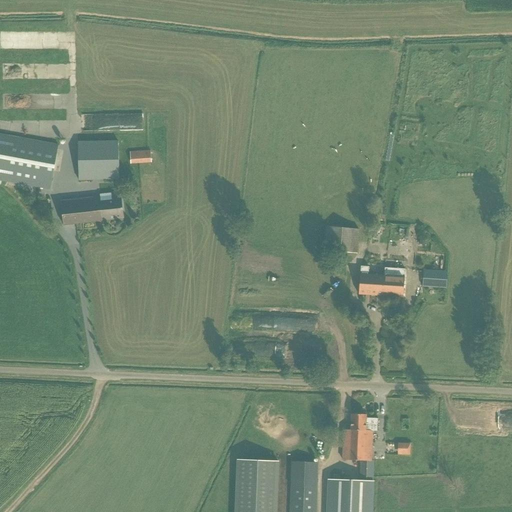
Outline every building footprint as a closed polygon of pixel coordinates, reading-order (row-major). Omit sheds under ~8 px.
[(54,84),(63,81),(61,71),(58,62),(57,58),(46,60),(40,62),(39,58),(31,59),(32,69),(26,55),(22,56),(12,60),(8,61),(0,63),(0,99),(3,99),(2,95),(23,92),(24,92),(21,85),(29,82),(32,89),(32,92),(34,95),(43,94),(55,89),(54,84)] [(138,113),(88,114),(88,130),(128,130),(128,131),(138,131),(138,113)] [(0,134),(0,180),(50,190),(58,145),(0,134)] [(119,180),(118,141),(78,141),(78,181),(119,180)] [(129,152),(130,165),(151,163),(150,150),(129,152)] [(100,196),(60,201),(63,225),(123,219),(120,191),(111,192),(111,193),(100,194),(100,196)] [(359,285),(359,295),(403,298),(405,278),(403,278),(403,275),(405,275),(405,269),(384,268),(383,276),(368,275),(368,267),(360,267),(360,272),(362,272),(362,275),(360,275),(359,285)] [(422,287),(445,289),(446,289),(448,272),(423,270),(422,287)] [(328,511),(371,511),(373,477),(373,471),(373,461),(371,461),(372,432),(378,432),(378,419),(366,419),(366,415),(351,414),(351,430),(344,430),(343,440),(342,460),(361,461),(360,481),(342,480),(330,480),(329,504),(328,511)] [(393,442),(392,454),(405,454),(406,443),(393,442)] [(276,511),(278,461),(236,460),(234,511),(276,511)] [(292,462),(289,511),(315,511),(318,464),(292,462)]
